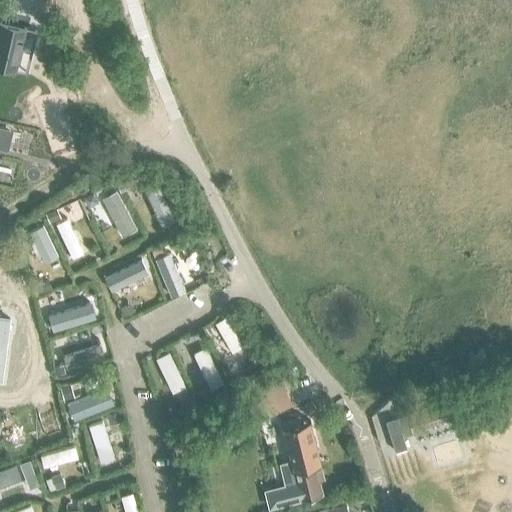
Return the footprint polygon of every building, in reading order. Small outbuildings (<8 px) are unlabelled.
[(5,0),(4,9),(17,12),(19,0),(5,0)] [(0,22),(0,67),(16,71),(26,28),(0,22)] [(0,127),(0,150),(8,152),(13,130),(0,127)] [(138,176),(126,182),(130,190),(144,184),(138,176)] [(161,184),(147,191),(161,220),(157,222),(161,230),(165,229),(166,232),(180,226),(161,184)] [(115,189),(101,196),(119,234),(134,227),(115,189)] [(93,193),(83,198),(88,207),(94,204),(96,199),(93,193)] [(56,208),(45,213),(49,222),(60,217),(56,208)] [(66,217),(55,223),(71,257),(83,251),(66,217)] [(43,223),(32,229),(47,258),(58,251),(43,223)] [(160,247),(152,250),(155,257),(163,253),(160,247)] [(155,258),(170,295),(182,290),(167,254),(155,258)] [(147,272),(140,258),(103,277),(110,291),(147,272)] [(47,278),(38,282),(42,292),(51,288),(47,278)] [(49,296),(40,299),(43,309),(53,306),(49,296)] [(129,303),(120,308),(124,315),(133,310),(129,303)] [(86,306),(48,318),(52,331),(90,319),(86,306)] [(0,345),(7,346),(10,316),(0,315),(0,345)] [(225,316),(214,322),(224,340),(220,342),(227,353),(230,351),(231,353),(242,346),(225,316)] [(213,323),(205,328),(209,335),(217,330),(213,323)] [(98,343),(61,355),(66,368),(103,356),(98,343)] [(205,346),(192,352),(209,391),(223,384),(205,346)] [(167,351),(154,358),(172,392),(185,386),(167,351)] [(63,364),(54,366),(56,375),(64,373),(63,364)] [(263,395),(245,404),(255,423),(292,404),(281,381),(261,392),(263,395)] [(70,384),(60,387),(63,399),(73,396),(70,384)] [(106,389),(67,405),(73,419),(112,404),(106,389)] [(205,389),(197,393),(201,401),(209,397),(205,389)] [(312,401),(304,405),(308,413),(316,409),(312,401)] [(171,409),(164,409),(165,419),(172,419),(171,409)] [(120,410),(106,414),(109,423),(123,419),(120,410)] [(295,483),(264,490),(268,507),(299,499),(321,494),(317,482),(324,480),(309,420),(300,422),(298,415),(281,420),(291,461),(290,461),(295,483)] [(385,421),(395,452),(407,448),(401,431),(410,428),(406,415),(385,421)] [(102,420),(88,424),(99,461),(113,457),(102,420)] [(77,458),(73,445),(39,455),(43,468),(77,458)] [(11,447),(4,449),(8,459),(15,457),(11,447)] [(13,467),(0,472),(0,486),(2,485),(4,490),(13,486),(10,481),(18,477),(13,467)] [(60,473),(51,476),(56,489),(65,486),(60,473)] [(137,511),(132,491),(119,495),(123,511),(137,511)]
